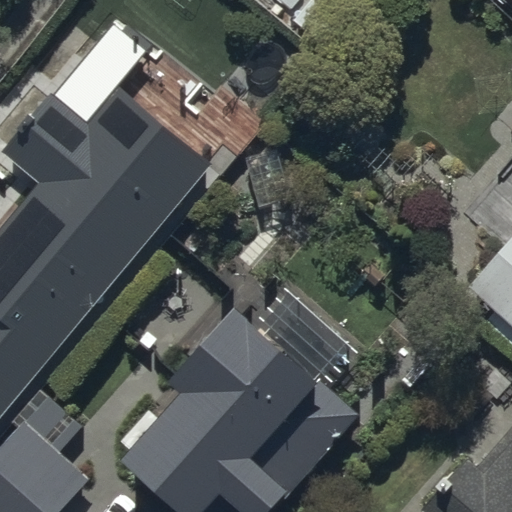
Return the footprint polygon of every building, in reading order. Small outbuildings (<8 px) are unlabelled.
[(53,355),(212,159),(167,123),(198,85),(152,48),(120,88),(78,54),(36,106),(33,104),(19,121),(21,123),(1,149),(39,179),(0,227),(0,414),(3,416),(23,392),(31,398),(61,361),(53,355)] [(511,345),(511,236),(458,297),(511,345)] [(164,409),(155,400),(123,437),(131,445),(127,449),(190,504),(183,511),(272,511),(298,483),(259,449),(325,373),(239,298),(173,374),(185,384),(164,409)] [(0,511),(57,511),(90,474),(22,417),(0,442),(0,511)] [(511,511),(511,426),(484,461),(466,446),(423,499),(439,511),(511,511)]
